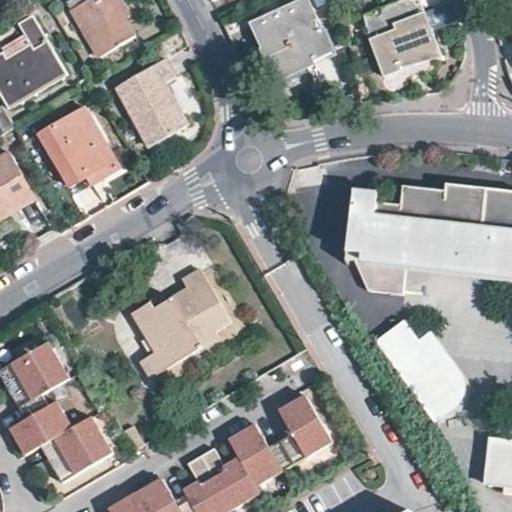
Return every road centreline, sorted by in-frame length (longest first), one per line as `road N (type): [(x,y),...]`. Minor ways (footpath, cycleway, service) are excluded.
road 1 (residential): [(0,306),(196,184),(253,159)]
road 2 (residential): [(253,159),(322,138),(486,127)]
road 3 (residential): [(186,0),(253,159)]
road 4 (residential): [(486,127),(484,47),(472,0)]
